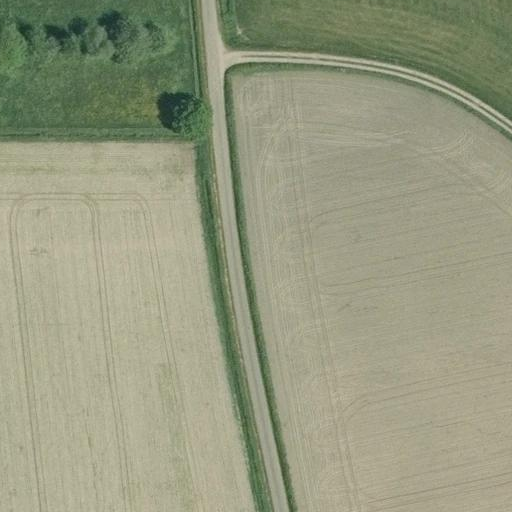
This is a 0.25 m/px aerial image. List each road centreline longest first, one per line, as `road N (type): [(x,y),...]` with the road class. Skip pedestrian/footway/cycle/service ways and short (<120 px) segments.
road 1 (unclassified): [(279,511),(244,332),(205,0)]
road 2 (unknown): [(213,67),(287,61),(383,75),(465,110),(511,141)]
